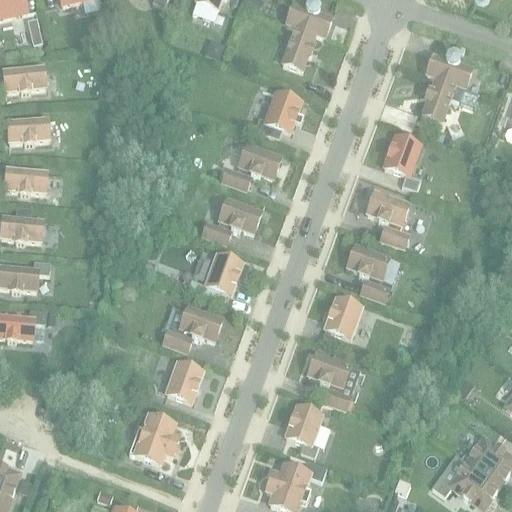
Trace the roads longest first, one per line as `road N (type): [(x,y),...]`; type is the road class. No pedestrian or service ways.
road 1 (residential): [(202,511),(388,7)]
road 2 (residential): [(511,54),(388,7)]
